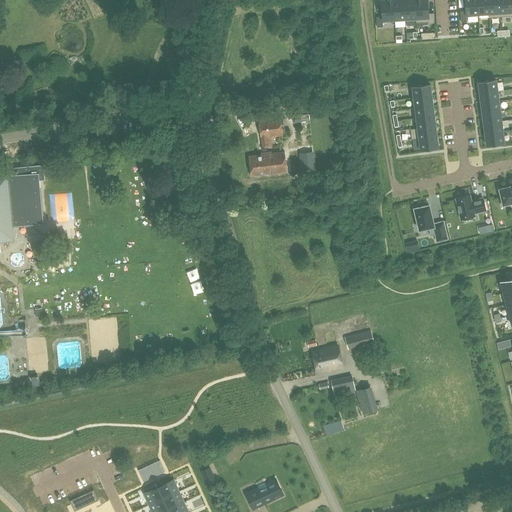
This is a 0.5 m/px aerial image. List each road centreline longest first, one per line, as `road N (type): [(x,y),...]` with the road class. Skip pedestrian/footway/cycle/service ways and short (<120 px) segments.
road 1 (residential): [(336,511),(245,295),(211,161),(206,101)]
road 2 (residential): [(0,139),(206,101)]
